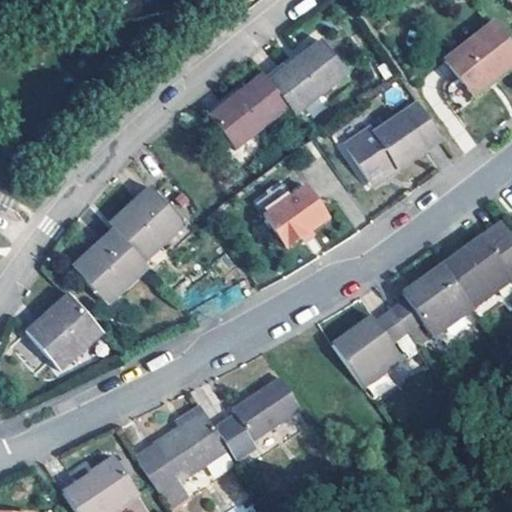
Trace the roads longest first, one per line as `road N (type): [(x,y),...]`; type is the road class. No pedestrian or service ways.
road 1 (residential): [(511,161),(269,327),(189,372),(0,455)]
road 2 (residential): [(308,0),(168,102),(51,228),(0,310)]
